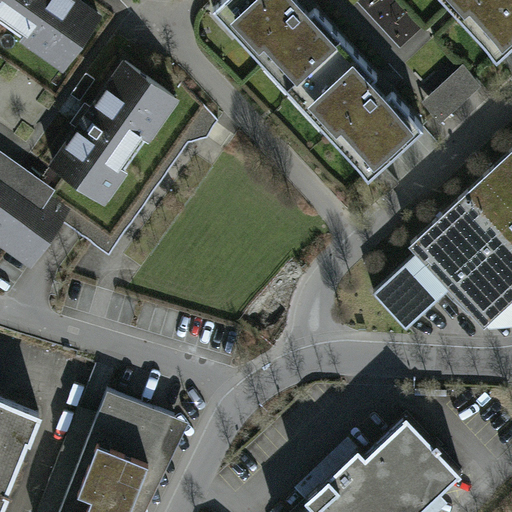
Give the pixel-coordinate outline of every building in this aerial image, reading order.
[(101,12),(83,0),(0,0),(0,25),(61,68),(101,12)] [(422,125),(307,0),(223,0),(214,8),(367,176),(422,125)] [(511,0),(439,0),(492,57),(511,39),(511,0)] [(175,98),(119,56),(42,158),(99,200),(175,98)] [(460,70),(420,106),(438,126),(478,89),(460,70)] [(511,148),(403,250),(413,261),(374,298),(403,329),(445,290),(479,326),(511,295),(511,148)] [(52,189),(0,154),(0,246),(26,265),(62,212),(45,200),(52,189)] [(140,511),(189,411),(107,383),(59,511),(140,511)] [(0,389),(0,505),(9,482),(5,481),(25,431),(28,432),(39,404),(0,389)] [(301,511),(420,511),(458,479),(407,422),(360,464),(353,456),(296,506),(301,511)]
